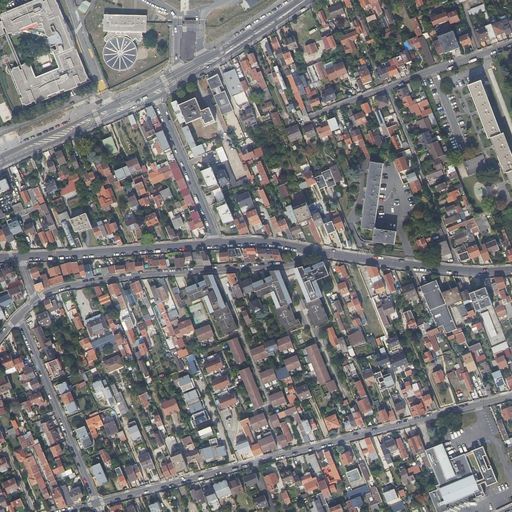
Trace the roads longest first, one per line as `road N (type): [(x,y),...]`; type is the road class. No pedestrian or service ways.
road 1 (residential): [(97,503),(511,397)]
road 2 (residential): [(322,252),(286,264),(66,285),(35,301)]
road 3 (residential): [(309,117),(511,41)]
road 4 (residential): [(18,316),(97,503)]
road 5 (residential): [(218,243),(20,256)]
road 6 (residential): [(511,270),(322,252)]
road 7 (residential): [(218,243),(156,97)]
road 8 (tertiary): [(198,73),(307,0)]
